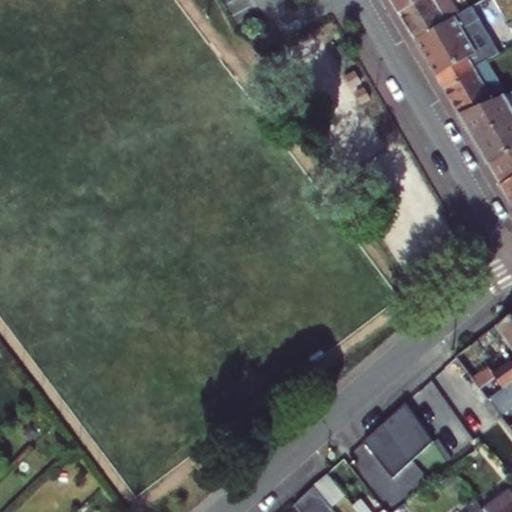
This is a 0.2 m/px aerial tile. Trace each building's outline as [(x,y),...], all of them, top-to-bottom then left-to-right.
[(392,0),(399,11),(418,0),(392,0)] [(418,0),(399,11),(415,40),(454,16),(458,14),(450,0),(418,0)] [(462,30),(454,16),(415,40),(437,77),(470,59),(472,60),(478,57),(491,49),(494,45),(481,24),(475,22),(462,30)] [(470,59),(437,77),(459,115),(493,100),(507,94),(490,63),(484,66),(478,57),(472,60),(470,59)] [(472,139),(511,114),(511,92),(507,94),(493,100),(459,115),(472,139)] [(511,114),(472,139),(488,163),(511,148),(511,114)] [(511,148),(488,163),(501,186),(511,179),(511,148)] [(511,179),(501,186),(511,202),(511,179)] [(497,379),(505,388),(511,383),(511,314),(496,327),(504,339),(500,343),(506,352),(511,360),(494,375),(488,366),(474,345),(457,358),(482,391),(497,379)] [(511,360),(506,352),(488,366),(494,375),(511,360)] [(489,400),(501,417),(511,408),(511,383),(505,388),(489,400)] [(406,404),(365,442),(395,480),(437,446),(406,404)] [(315,488),(330,506),(345,495),(329,475),(315,488)] [(315,488),(296,505),(302,511),(334,511),(330,506),(315,488)] [(484,511),(511,511),(511,489),(484,511)] [(484,511),(474,499),(467,506),(470,510),(467,511),(484,511)] [(354,506),(358,511),(387,511),(385,510),(382,511),(372,511),(362,500),(354,506)]
